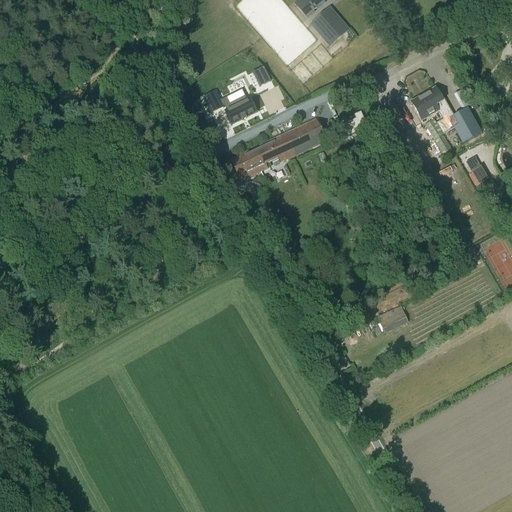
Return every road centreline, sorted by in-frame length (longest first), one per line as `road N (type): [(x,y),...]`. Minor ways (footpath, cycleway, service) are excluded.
road 1 (unclassified): [(409,511),(205,154)]
road 2 (unclassified): [(205,154),(511,9)]
road 3 (unclassified): [(205,154),(135,46),(94,0)]
